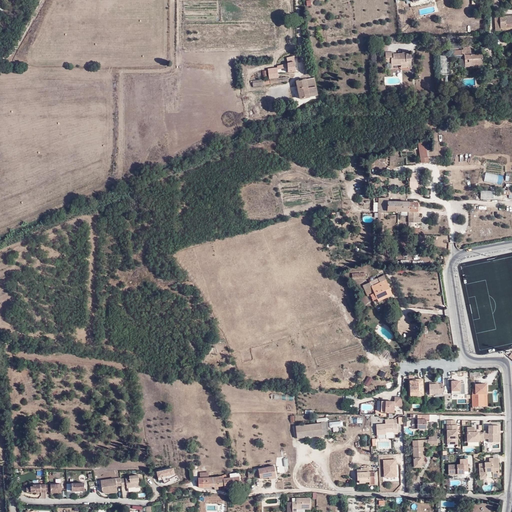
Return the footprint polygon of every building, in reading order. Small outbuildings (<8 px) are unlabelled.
[(495,31),(511,29),(511,14),(499,16),(494,17),(495,31)] [(465,57),(465,67),(470,67),(470,63),(477,63),(477,66),(482,66),(482,54),(474,54),(470,54),(470,49),(470,47),(463,47),(463,49),(454,50),(454,58),(459,58),(465,57)] [(393,52),(385,52),(385,61),(391,61),(391,65),(401,65),(401,67),(411,67),(411,53),(393,53),(393,52)] [(278,68),(288,68),(288,72),(296,71),(294,57),(288,57),(288,63),(277,65),(278,68)] [(265,79),(266,83),(288,80),(288,76),(278,77),(278,72),(269,72),(269,79),(265,79)] [(318,95),(313,77),(296,81),(300,99),(318,95)] [(388,198),(379,198),(378,212),(383,212),(387,212),(387,211),(396,211),(398,211),(409,212),(409,217),(411,217),(418,217),(418,202),(388,202),(388,198)] [(392,294),(384,276),(363,285),(368,296),(371,295),(373,300),(377,299),(378,301),(392,294)] [(373,344),(378,339),(369,331),(364,337),(373,344)] [(462,379),(462,377),(462,376),(452,375),(452,386),(462,386),(462,379)] [(367,386),(372,379),(368,376),(363,384),(367,386)] [(417,395),(424,394),(423,378),(415,378),(415,380),(412,380),(409,380),(410,391),(417,391),(417,395)] [(434,393),(443,393),(443,383),(438,383),(434,384),(434,382),(429,383),(429,393),(434,393)] [(484,394),(487,393),(487,384),(476,385),(476,390),(472,390),(473,407),(484,406),(484,394)] [(381,402),(381,413),(394,413),(394,407),(403,406),(401,397),(394,397),(394,402),(389,402),(389,404),(386,404),(386,402),(381,402)] [(429,414),(421,414),(421,419),(411,419),(411,428),(426,428),(426,419),(429,419),(429,414)] [(393,424),(393,419),(385,420),(385,424),(377,425),(377,435),(386,434),(386,432),(394,432),(393,424)] [(447,420),(447,438),(452,438),(452,444),(457,444),(457,436),(456,436),(456,431),(457,431),(457,425),(455,425),(455,420),(447,420)] [(321,423),(322,435),(329,434),(327,422),(321,423)] [(322,436),(322,435),(321,423),(296,426),(297,439),(322,436)] [(397,423),(393,424),(394,432),(386,432),(386,434),(398,434),(397,423)] [(483,432),(483,439),(488,439),(489,442),(499,442),(499,434),(498,433),(498,431),(499,431),(499,425),(488,425),(488,431),(483,431),(483,432)] [(478,440),(483,440),(483,439),(483,432),(478,433),(478,432),(477,432),(474,432),(474,429),(474,427),(473,427),(474,442),(478,441),(478,440)] [(427,443),(427,445),(437,445),(436,433),(431,433),(431,436),(428,436),(428,439),(425,439),(425,443),(427,443)] [(423,450),(423,445),(422,441),(424,441),(424,439),(413,440),(414,467),(421,466),(421,463),(425,463),(425,457),(423,457),(423,453),(423,450)] [(492,471),(492,472),(499,472),(498,458),(489,459),(489,463),(485,463),(485,464),(479,464),(480,479),(486,479),(485,472),(492,471)] [(448,474),(455,474),(455,472),(457,472),(457,474),(464,474),(464,471),(468,471),(467,459),(460,459),(460,465),(448,465),(448,474)] [(260,478),(269,476),(276,475),(274,466),(258,469),(260,478)] [(369,485),(374,485),(373,472),(371,472),(371,474),(369,474),(369,472),(369,466),(367,466),(367,468),(361,468),(361,469),(357,469),(357,480),(357,483),(365,483),(365,482),(369,482),(369,485)] [(208,478),(208,473),(199,474),(199,478),(198,478),(198,487),(212,487),(214,486),(218,486),(224,485),(223,479),(230,478),(230,474),(223,475),(223,476),(213,477),(208,478)] [(236,477),(235,473),(230,474),(230,478),(223,479),(224,485),(225,488),(236,486),(235,477),(236,477)] [(122,486),(123,487),(127,487),(127,488),(136,487),(136,488),(140,488),(138,476),(130,477),(130,478),(122,479),(122,486)] [(122,479),(121,478),(101,481),(102,491),(106,494),(118,492),(117,486),(122,486),(122,479)] [(85,484),(68,485),(68,492),(85,492),(85,484)] [(62,485),(46,485),(46,492),(51,492),(52,493),(62,493),(62,485)] [(292,502),(287,503),(287,511),(305,511),(305,509),(311,509),(311,499),(293,499),(292,502)]
